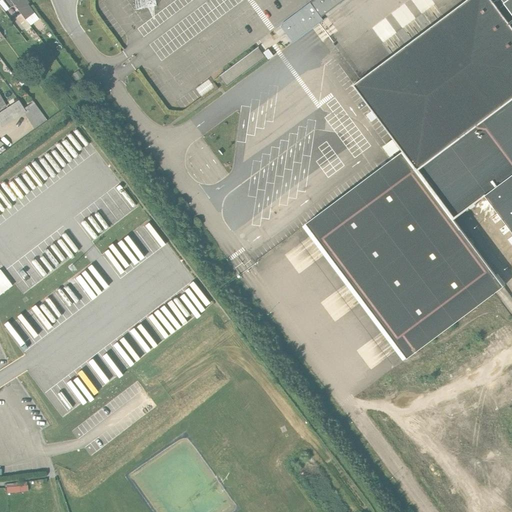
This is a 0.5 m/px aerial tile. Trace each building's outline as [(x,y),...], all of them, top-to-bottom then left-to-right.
[(8,8),(14,4),(10,0),(0,0),(0,8),(4,13),(9,9),(8,8)] [(39,20),(33,13),(27,4),(28,3),(26,0),(10,0),(14,4),(21,14),(25,19),(30,26),(39,20)] [(453,219),(484,196),(511,174),(511,0),(466,0),(353,84),(403,151),(303,225),(404,360),(503,286),(453,219)] [(314,0),(310,4),(321,18),(344,0),(314,0)] [(323,21),(321,18),(310,4),(280,26),(293,43),(323,21)] [(25,19),(21,14),(15,19),(24,31),(30,28),(25,19)] [(226,87),(266,57),(258,46),(217,76),(226,87)] [(0,125),(1,128),(23,113),(25,112),(23,109),(17,101),(7,108),(0,112),(0,125)] [(46,120),(33,102),(23,109),(25,112),(23,113),(34,129),(46,120)] [(511,174),(484,196),(511,232),(511,174)] [(0,266),(0,292),(12,282),(0,267),(0,266)] [(98,386),(202,314),(196,304),(189,309),(179,295),(86,359),(94,370),(89,373),(98,386)] [(6,493),(27,492),(27,486),(26,486),(26,482),(4,485),(4,488),(6,488),(6,493)]
